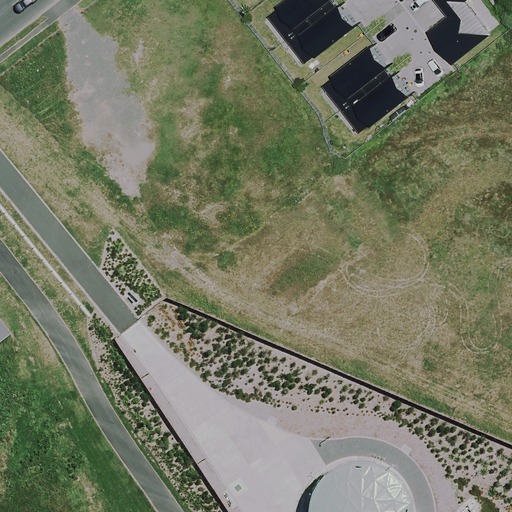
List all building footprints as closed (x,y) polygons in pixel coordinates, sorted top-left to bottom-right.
[(284,40),(287,43),(303,31),(305,33),(335,9),(327,0),(277,0),(285,10),(259,31),(273,48),(284,40)] [(430,98),(419,83),(400,96),(410,112),(430,98)] [(0,344),(9,338),(0,324),(0,344)] [(76,378),(63,360),(16,393),(29,411),(76,378)] [(413,511),(414,508),(409,490),(397,474),(382,463),(363,458),(344,458),(326,465),(312,477),(302,493),(298,511),(297,511),(413,511)]
